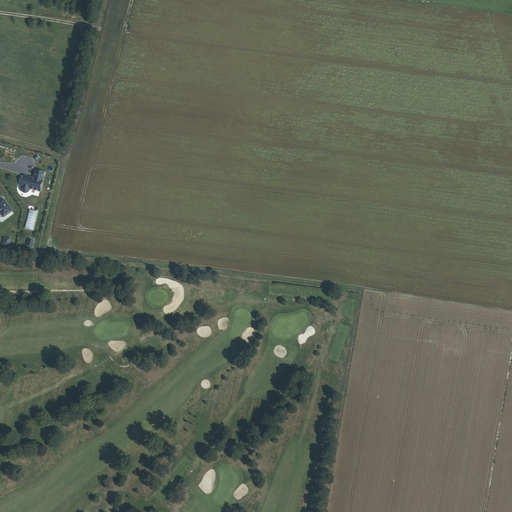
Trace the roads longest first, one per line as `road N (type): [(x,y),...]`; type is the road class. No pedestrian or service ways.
road 1 (track): [(67,156),(98,28),(0,14)]
road 2 (track): [(0,136),(67,156),(46,246),(92,255)]
